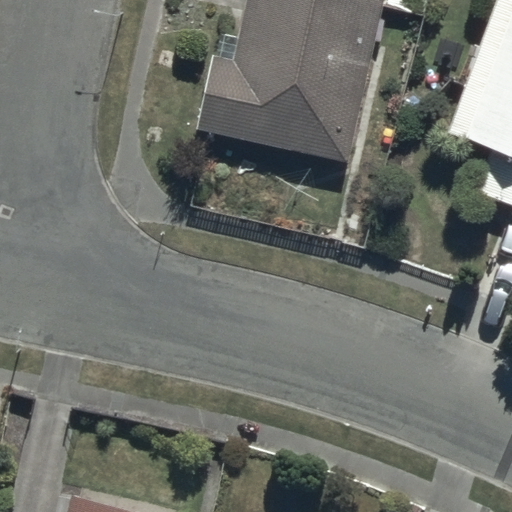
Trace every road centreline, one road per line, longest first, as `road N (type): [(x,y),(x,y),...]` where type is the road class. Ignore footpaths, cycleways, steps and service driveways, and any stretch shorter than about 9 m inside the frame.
road 1 (residential): [(511,427),(268,338),(3,282)]
road 2 (residential): [(62,0),(3,282)]
